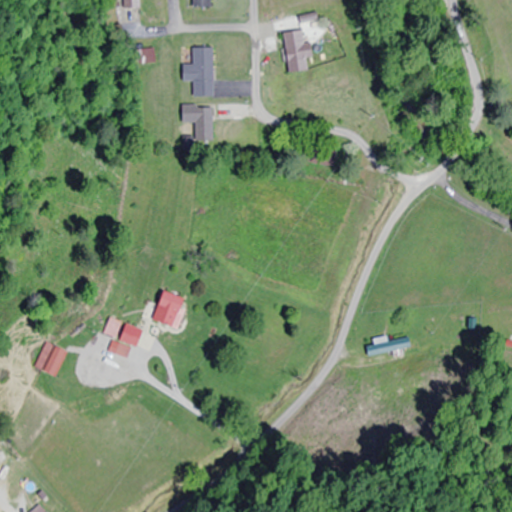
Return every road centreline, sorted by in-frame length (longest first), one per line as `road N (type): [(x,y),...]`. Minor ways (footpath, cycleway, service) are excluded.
road 1 (residential): [(175,511),(231,471),(316,384),(391,224),(468,134),(478,96),(454,0)]
road 2 (residential): [(423,185),(387,170),(357,139),(266,113),(258,99),(254,0)]
road 3 (residential): [(256,18),(233,56),(157,86)]
